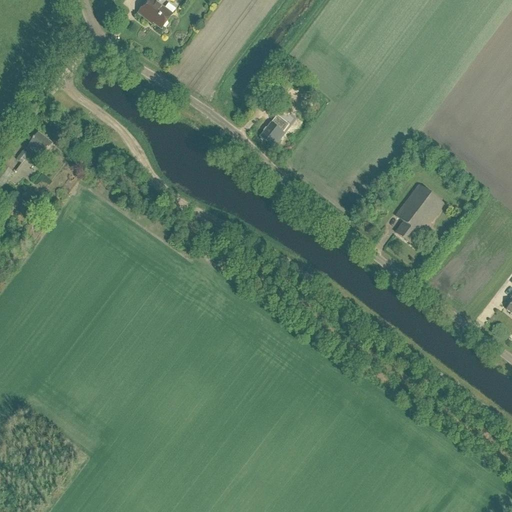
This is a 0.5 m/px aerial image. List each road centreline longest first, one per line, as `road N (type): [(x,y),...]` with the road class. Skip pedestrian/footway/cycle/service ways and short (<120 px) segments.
road 1 (track): [(57,84),(127,137),(162,192),(269,250),(511,430)]
road 2 (tertiary): [(511,360),(338,228),(243,140),(97,36)]
road 3 (unclassified): [(97,36),(0,158)]
